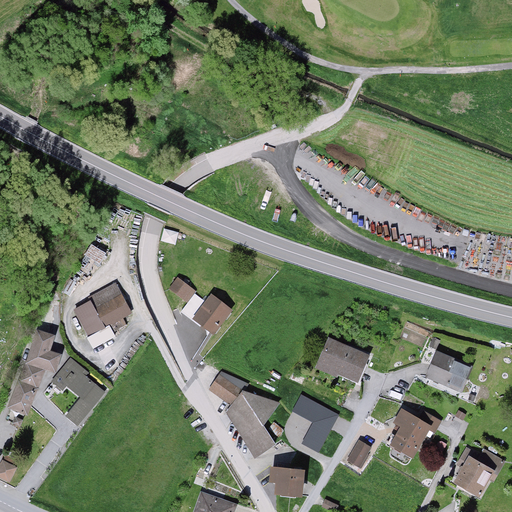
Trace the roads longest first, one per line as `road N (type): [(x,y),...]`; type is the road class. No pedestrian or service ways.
road 1 (primary): [(511,317),(271,245),(0,116)]
road 2 (unclassified): [(261,511),(196,398),(153,294),(147,250),(153,219),(183,179),(276,137)]
road 3 (unclassified): [(511,295),(331,226),(294,189),(276,137)]
